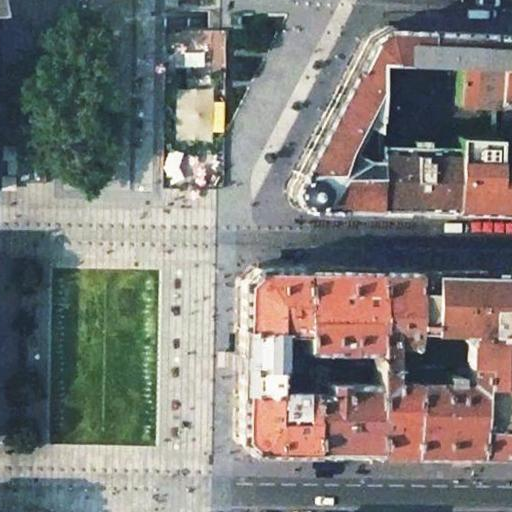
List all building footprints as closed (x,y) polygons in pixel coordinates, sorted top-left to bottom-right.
[(379,26),(361,36),(329,99),(290,173),(292,176),(287,179),(286,181),(284,186),(284,191),(285,196),(287,201),(293,206),(300,209),(305,208),(311,207),(311,208),(369,209),(373,62),(422,63),(423,28),(379,26)] [(511,32),(503,32),(423,28),(422,63),(492,65),(490,141),(489,152),(511,156),(511,32)] [(373,62),(369,209),(448,211),(450,140),(490,141),(492,65),(422,63),(373,62)] [(18,98),(18,124),(46,124),(46,98),(18,98)] [(450,140),(448,211),(511,212),(511,156),(489,152),(490,141),(450,140)] [(44,155),(16,154),(15,181),(43,182),(44,155)] [(249,265),(233,279),(233,344),(231,439),(246,455),(310,454),(306,390),(273,389),(274,330),(302,331),(298,266),(249,265)] [(372,268),(298,266),(302,331),(303,348),(304,363),(328,363),(350,363),(372,363),(372,362),(372,268)] [(372,268),(372,362),(409,362),(412,269),(372,268)] [(511,272),(481,271),(412,269),(409,362),(409,365),(443,367),(443,363),(459,364),(459,363),(478,364),(474,428),(511,431),(511,272)] [(302,331),(274,330),(273,389),(306,390),(305,373),(293,372),(292,383),(282,383),(283,372),(281,372),(281,348),(303,348),(302,331)] [(303,348),(281,348),(281,372),(283,372),(293,372),(305,373),(304,363),(303,348)] [(372,363),(372,455),(407,456),(410,379),(409,378),(409,365),(409,362),(372,362),(372,363)] [(328,363),(304,363),(305,373),(306,390),(310,454),(372,455),(372,363),(350,363),(350,381),(328,381),(328,363)] [(410,379),(407,456),(471,456),(474,428),(478,364),(459,363),(459,364),(443,363),(443,367),(409,365),(409,378),(410,379)] [(471,456),(511,456),(511,431),(474,428),(471,456)]
